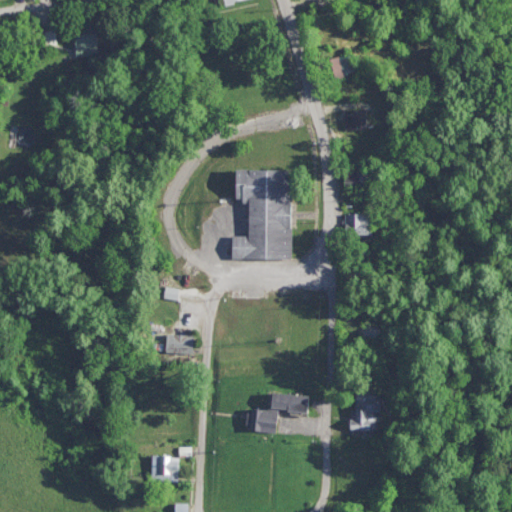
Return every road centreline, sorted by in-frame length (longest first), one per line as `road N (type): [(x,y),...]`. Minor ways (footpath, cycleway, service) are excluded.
road 1 (residential): [(325,511),(327,154),(283,0)]
road 2 (residential): [(199,511),(216,276),(332,264)]
